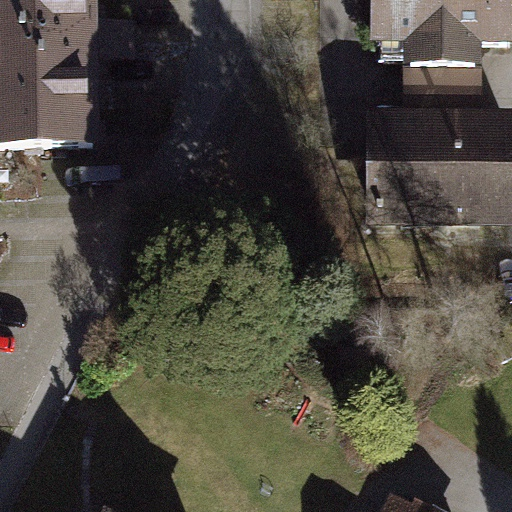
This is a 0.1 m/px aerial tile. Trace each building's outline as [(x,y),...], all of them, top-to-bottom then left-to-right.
[(95,0),(0,0),(0,167),(95,165),(93,69),(134,68),(133,32),(96,32),(95,0)] [(511,0),(372,0),(372,64),(404,64),(404,89),(483,89),(483,67),(511,68),(511,0)] [(483,89),(404,89),(403,125),(482,126),(483,89)] [(403,125),(366,125),(365,241),(511,241),(511,126),(482,126),(403,125)] [(381,511),(439,511),(418,501),(415,506),(391,493),(381,511)]
